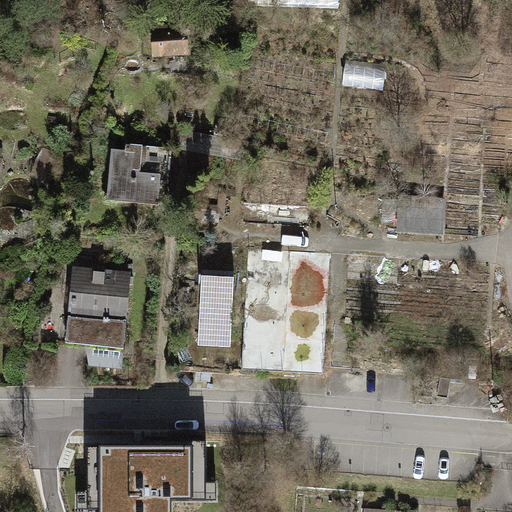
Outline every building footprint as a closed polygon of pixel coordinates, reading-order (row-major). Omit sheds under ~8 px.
[(252,0),(252,13),(341,15),(341,0),(252,0)] [(151,35),(153,54),(185,51),(183,32),(151,35)] [(349,66),(347,90),(406,97),(409,72),(349,66)] [(106,201),(156,206),(159,182),(168,183),(171,149),(127,145),(126,151),(111,150),(106,201)] [(399,199),(397,230),(440,233),(442,202),(399,199)] [(172,336),(170,368),(323,374),(327,254),(247,251),(244,339),(230,338),(199,337),(172,336)] [(129,276),(74,270),(67,335),(91,338),(88,362),(119,365),(129,276)] [(202,273),(199,337),(230,338),(232,274),(202,273)] [(101,446),(101,511),(174,511),(175,502),(206,502),(206,440),(146,440),(146,447),(101,446)]
